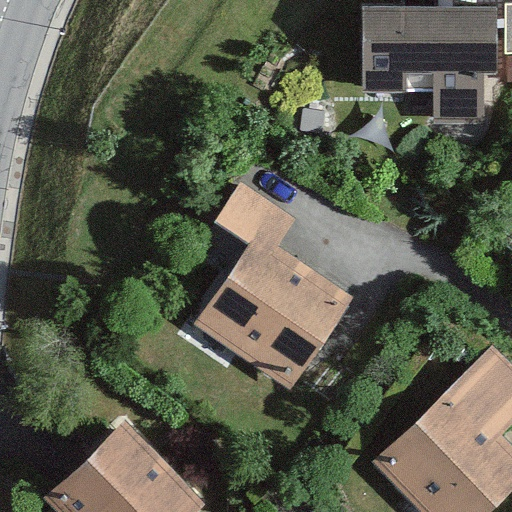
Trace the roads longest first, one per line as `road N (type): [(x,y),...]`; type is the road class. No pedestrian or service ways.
road 1 (residential): [(302,197),(511,323)]
road 2 (residential): [(38,0),(19,40),(0,123)]
